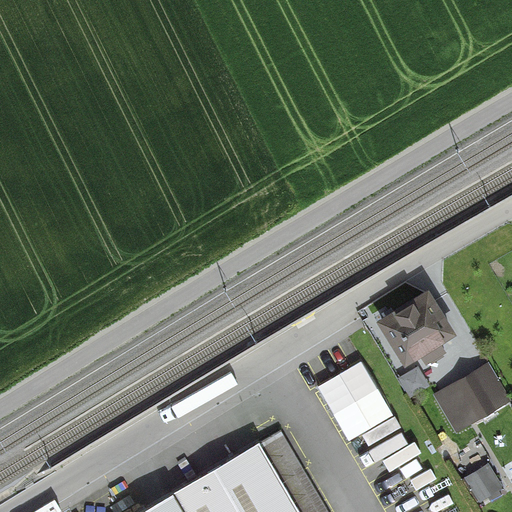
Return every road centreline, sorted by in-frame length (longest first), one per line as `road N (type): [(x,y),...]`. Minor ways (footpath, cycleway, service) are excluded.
road 1 (unclassified): [(511,101),(0,411)]
road 2 (residential): [(329,331),(22,511)]
